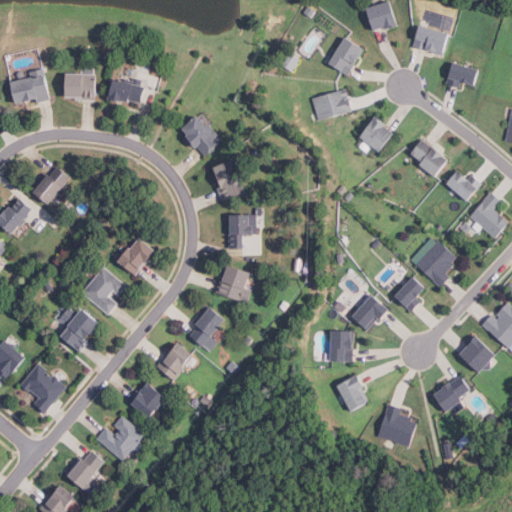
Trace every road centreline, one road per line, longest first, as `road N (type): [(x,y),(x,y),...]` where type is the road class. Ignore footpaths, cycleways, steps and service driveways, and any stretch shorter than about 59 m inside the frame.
road 1 (residential): [(0,498),(179,288),(194,245),(185,190),(149,152),(81,135),(50,137),(0,162)]
road 2 (residential): [(511,172),(402,84)]
road 3 (residential): [(511,248),(420,348)]
